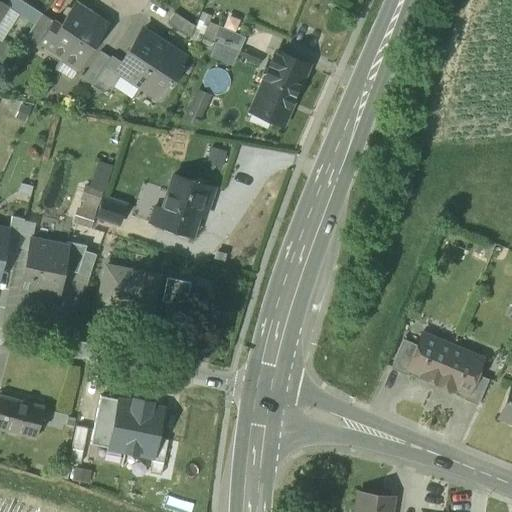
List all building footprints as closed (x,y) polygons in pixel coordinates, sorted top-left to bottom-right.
[(17,16),(33,26),(41,14),(20,0),(10,0),(5,8),(17,16)] [(73,3),(59,25),(47,43),(64,54),(90,14),(73,3)] [(0,15),(0,41),(17,16),(5,8),(0,15)] [(166,24),(189,38),(195,26),(174,13),(166,24)] [(52,21),(41,14),(33,26),(26,38),(36,45),(52,21)] [(64,54),(62,57),(63,58),(65,55),(80,64),(77,67),(78,68),(79,68),(107,25),(90,14),(64,54)] [(45,46),(47,43),(59,25),(52,21),(36,45),(44,49),(45,47),(45,46)] [(205,34),(213,37),(219,24),(211,21),(205,34)] [(215,38),(236,48),(242,34),(219,24),(213,37),(215,38)] [(122,74),(139,85),(165,45),(164,44),(163,45),(154,39),(155,38),(142,30),(121,62),(116,70),(122,74)] [(229,65),(236,48),(215,38),(208,56),(229,65)] [(0,56),(9,62),(15,52),(0,41),(0,56)] [(45,47),(62,57),(64,54),(47,43),(45,46),(45,47)] [(183,57),(165,45),(139,85),(159,98),(178,69),(176,68),(183,57)] [(249,109),(281,124),(308,64),(276,50),(249,109)] [(90,87),(91,85),(110,57),(99,51),(79,81),(90,87)] [(71,78),(78,68),(77,67),(80,64),(65,55),(63,58),(62,57),(55,68),(71,78)] [(111,55),(110,57),(91,85),(107,96),(113,86),(122,74),(116,70),(121,62),(111,55)] [(0,72),(1,73),(9,62),(0,56),(0,72)] [(130,98),(139,85),(122,74),(113,86),(130,98)] [(196,89),(184,119),(198,125),(211,95),(196,89)] [(210,147),(206,163),(221,168),(225,151),(210,147)] [(88,186),(104,191),(112,166),(97,160),(88,186)] [(157,224),(191,236),(198,216),(204,218),(213,188),(173,175),(162,208),(157,224)] [(80,208),(97,214),(102,197),(104,191),(88,186),(84,184),(79,199),(83,200),(80,208)] [(96,217),(118,224),(125,204),(102,197),(97,214),(96,217)] [(146,221),(157,224),(162,208),(152,204),(146,221)] [(91,229),(96,217),(97,214),(80,208),(76,207),(71,222),(91,229)] [(4,251),(15,254),(16,248),(23,220),(23,218),(11,216),(8,230),(4,251)] [(23,220),(16,248),(28,250),(30,239),(34,222),(23,220)] [(0,269),(4,251),(8,230),(0,228),(0,269)] [(29,291),(56,297),(61,269),(66,247),(65,246),(30,239),(28,250),(23,275),(29,276),(31,280),(29,291)] [(61,269),(76,272),(84,250),(85,245),(66,241),(65,246),(66,247),(61,269)] [(84,250),(76,272),(88,276),(95,254),(84,250)] [(158,276),(105,265),(98,303),(151,314),(158,276)] [(189,282),(166,277),(161,301),(184,306),(189,282)] [(423,377),(436,382),(451,346),(421,334),(417,345),(408,367),(409,368),(421,373),(423,377)] [(390,368),(406,375),(409,368),(408,367),(417,345),(402,339),(390,368)] [(481,359),(451,346),(436,382),(449,388),(453,386),(466,391),(467,392),(474,373),(481,359)] [(463,399),(477,405),(488,379),(474,373),(467,392),(466,391),(463,399)] [(497,416),(511,421),(511,383),(497,416)] [(118,399),(99,395),(89,444),(108,448),(118,399)] [(0,428),(34,438),(42,408),(0,396),(0,428)] [(132,402),(118,399),(108,448),(152,456),(156,437),(162,408),(150,406),(151,402),(133,398),(132,402)] [(75,425),(68,460),(80,462),(87,427),(75,425)] [(167,439),(156,437),(152,456),(149,472),(160,475),(167,439)] [(73,467),(71,480),(88,483),(90,471),(73,467)] [(389,511),(392,497),(358,493),(355,511),(389,511)]
